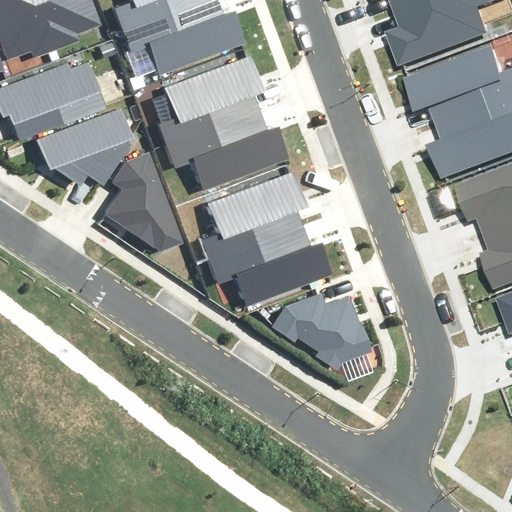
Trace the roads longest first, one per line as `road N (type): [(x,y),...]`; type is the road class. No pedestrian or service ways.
road 1 (residential): [(298,0),(425,351),(419,403),(375,487)]
road 2 (residential): [(0,221),(375,487)]
